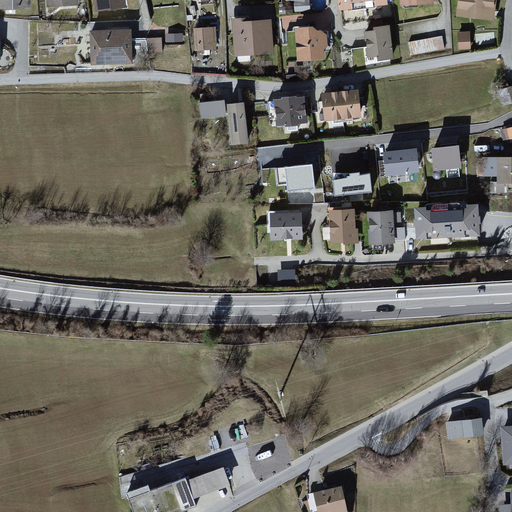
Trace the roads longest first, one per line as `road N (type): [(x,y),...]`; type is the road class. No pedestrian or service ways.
road 1 (residential): [(509,50),(297,88),(147,76),(0,81)]
road 2 (trunk): [(0,292),(181,310),(511,299)]
road 3 (residential): [(511,256),(261,262)]
road 4 (residential): [(372,432),(384,445),(404,444),(432,415),(487,400),(499,484),(489,511)]
road 5 (residential): [(372,432),(225,511)]
road 6 (residential): [(511,353),(372,432)]
